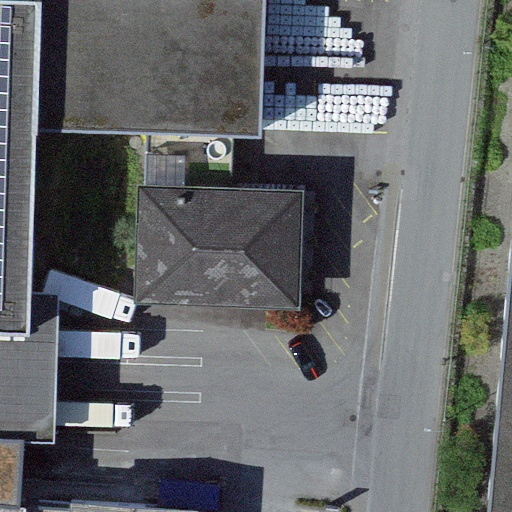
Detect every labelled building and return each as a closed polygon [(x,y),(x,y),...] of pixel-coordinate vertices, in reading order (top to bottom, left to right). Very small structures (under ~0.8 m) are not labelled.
[(0,0),(0,434),(55,436),(60,290),(32,289),(38,122),(41,0),(0,0)] [(266,0),(41,0),(38,122),(263,130),(266,0)] [(305,186),(140,181),(136,299),(301,304),(305,186)] [(511,511),(511,289),(491,511),(511,511)] [(0,511),(201,511),(201,510),(20,505),(24,446),(0,444),(0,511)]
